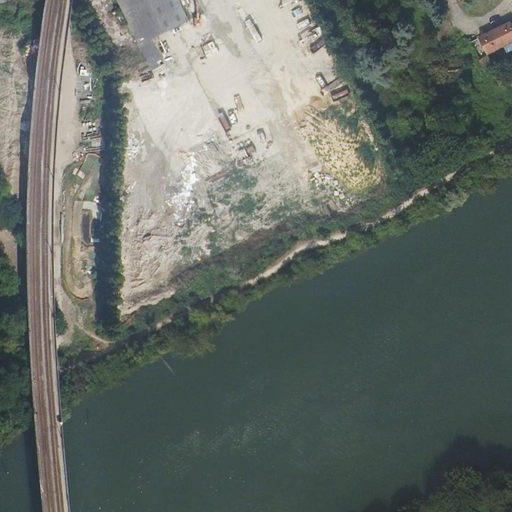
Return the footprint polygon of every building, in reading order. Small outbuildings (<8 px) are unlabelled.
[(115,0),(151,71),(164,64),(152,39),(188,21),(177,0),(115,0)] [(511,42),(511,23),(511,22),(479,38),(487,54),(511,42)] [(187,54),(182,57),(199,90),(204,88),(187,54)] [(493,89),(503,84),(488,55),(479,60),(493,89)] [(267,123),(192,160),(212,202),(233,191),(227,178),(281,151),(267,123)] [(213,215),(227,244),(238,239),(241,238),(227,208),(213,215)] [(241,245),(238,239),(227,244),(217,223),(210,227),(216,239),(218,238),(223,249),(227,248),(228,251),(241,245)] [(209,262),(204,253),(194,258),(199,267),(209,262)]
